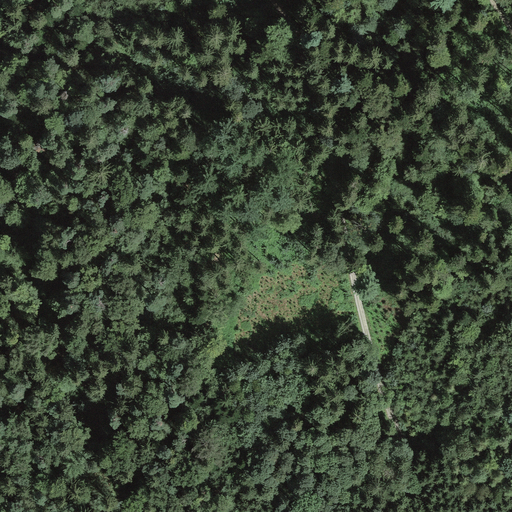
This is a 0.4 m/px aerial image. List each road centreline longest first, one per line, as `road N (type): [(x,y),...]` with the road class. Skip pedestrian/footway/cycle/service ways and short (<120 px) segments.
road 1 (track): [(426,511),(353,282),(339,167),(270,0)]
road 2 (track): [(126,511),(51,252),(0,144)]
